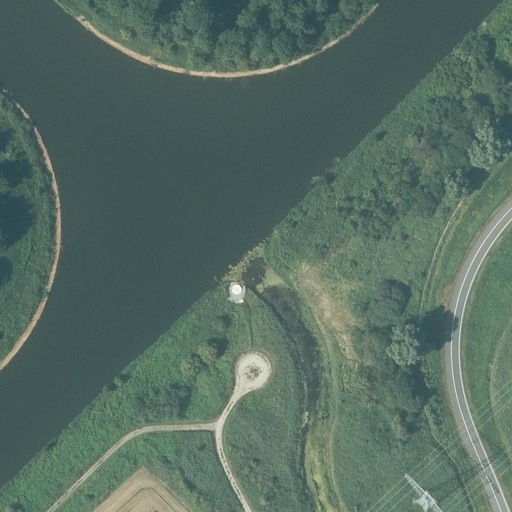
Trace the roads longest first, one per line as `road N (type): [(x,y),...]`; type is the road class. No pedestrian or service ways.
road 1 (motorway): [(511,212),(467,277),(452,337),(468,429),(502,511)]
road 2 (track): [(50,511),(131,435),(218,426),(224,465),(248,511)]
